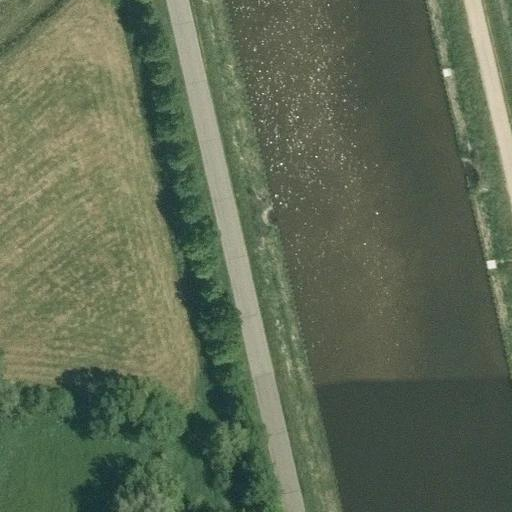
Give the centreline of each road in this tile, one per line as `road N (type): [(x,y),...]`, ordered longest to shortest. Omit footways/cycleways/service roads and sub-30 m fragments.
road 1 (unclassified): [(293,511),(176,0)]
road 2 (track): [(473,0),(511,167)]
